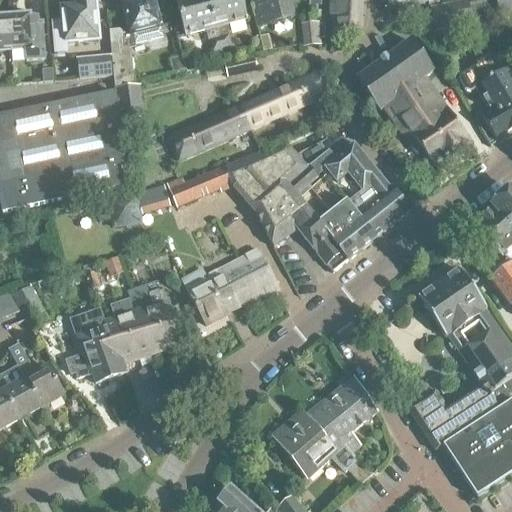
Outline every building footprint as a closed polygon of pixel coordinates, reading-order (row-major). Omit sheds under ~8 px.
[(129,38),(133,37),(135,46),(164,39),(161,30),(162,30),(154,0),(142,0),(121,5),(129,38)] [(225,63),(223,53),(209,0),(175,0),(185,39),(207,34),(215,66),(225,63)] [(242,0),(209,0),(223,53),(233,50),(228,28),(249,23),(242,0)] [(253,5),(260,30),(296,21),(290,0),(264,0),(265,2),(253,5)] [(361,31),(361,0),(334,0),(334,31),(361,31)] [(416,5),(430,5),(432,10),(440,8),(440,0),(389,0),(390,7),(415,6),(416,5)] [(483,0),(468,3),(468,4),(473,31),(479,29),(476,13),(486,11),(487,16),(497,14),(488,0),(483,0)] [(511,0),(488,0),(497,14),(499,17),(511,15),(511,0)] [(69,55),(68,44),(100,41),(96,4),(77,6),(77,8),(62,9),(63,22),(52,23),(55,56),(69,55)] [(432,10),(432,12),(437,33),(465,27),(467,32),(473,31),(468,4),(440,10),(440,8),(432,10)] [(37,17),(11,19),(14,52),(25,51),(26,63),(46,62),(43,26),(38,26),(37,17)] [(0,53),(14,52),(11,19),(0,19),(0,53)] [(319,47),(317,24),(303,25),(305,48),(319,47)] [(110,33),(112,58),(113,80),(115,90),(136,86),(132,50),(124,51),(123,32),(110,33)] [(433,74),(410,43),(369,72),(360,79),(358,80),(381,113),(385,110),(417,156),(423,152),(436,170),(445,163),(447,165),(472,146),(424,80),(433,74)] [(476,91),(488,112),(475,121),(491,148),(497,145),(496,143),(504,138),(508,141),(511,137),(511,48),(492,62),(483,46),(473,53),(481,66),(460,79),(459,83),(465,94),(470,95),(476,91)] [(79,83),(113,80),(112,58),(77,61),(79,83)] [(225,75),(224,75),(225,79),(228,79),(258,72),(255,59),(223,66),(225,75)] [(356,72),(360,79),(369,72),(362,61),(356,72)] [(42,72),(43,86),(54,85),(53,72),(42,72)] [(316,78),(239,112),(248,133),(325,99),(316,78)] [(141,87),(115,90),(116,94),(121,124),(146,120),(141,87)] [(0,117),(0,167),(123,139),(116,94),(0,117)] [(179,164),(248,133),(239,112),(169,142),(179,164)] [(126,160),(123,139),(0,167),(0,204),(2,215),(128,188),(122,160),(126,160)] [(284,145),(225,169),(233,190),(254,215),(289,187),(288,186),(307,169),(287,147),(286,148),(284,145)] [(357,216),(378,241),(410,215),(353,147),(323,170),(336,186),(348,177),(362,195),(352,203),(349,206),(357,216)] [(167,186),(177,211),(221,192),(222,195),(233,190),(225,169),(225,168),(185,185),(183,179),(167,186)] [(288,186),(289,187),(348,263),(372,244),(352,220),(357,216),(349,206),(352,203),(350,200),(328,218),(312,199),(319,193),(312,186),(319,179),(309,168),(307,170),(307,169),(288,186)] [(428,189),(431,194),(440,189),(436,184),(428,189)] [(100,226),(111,223),(114,233),(144,225),(142,218),(171,210),(165,187),(136,195),(107,201),(94,204),(100,226)] [(254,215),(257,219),(274,250),(298,233),(333,275),(348,263),(289,187),(254,215)] [(504,257),(511,266),(491,282),(510,308),(511,309),(511,308),(511,307),(511,192),(511,193),(492,210),(495,212),(477,227),(503,258),(504,257)] [(257,253),(223,271),(242,308),(277,289),(257,253)] [(105,264),(110,279),(123,274),(118,260),(105,264)] [(83,270),(86,278),(85,278),(90,293),(102,289),(97,275),(96,275),(94,267),(83,270)] [(225,316),(242,308),(223,271),(207,279),(202,270),(180,281),(185,291),(206,329),(226,318),(225,316)] [(448,338),(482,387),(488,397),(511,381),(511,351),(486,313),(488,312),(461,272),(419,300),(446,340),(448,338)] [(31,291),(14,301),(31,335),(33,334),(40,330),(44,330),(51,326),(31,291)] [(149,296),(153,309),(151,309),(155,321),(166,353),(183,347),(168,305),(164,307),(159,293),(149,296)] [(9,297),(0,299),(0,304),(6,319),(20,315),(9,297)] [(118,355),(123,367),(166,353),(155,321),(151,309),(134,314),(129,301),(110,307),(115,320),(112,321),(105,323),(106,328),(114,355),(116,355),(117,355),(118,355)] [(80,380),(92,375),(96,388),(126,376),(123,367),(118,355),(117,355),(116,355),(114,355),(106,328),(105,323),(74,334),(84,362),(72,366),(75,376),(78,375),(80,380)] [(31,335),(27,338),(33,348),(39,344),(33,334),(31,335)] [(19,346),(8,352),(17,368),(41,412),(64,400),(49,371),(35,378),(29,367),(30,366),(19,346)] [(0,377),(0,386),(1,388),(20,423),(41,412),(17,368),(0,377)] [(354,378),(310,413),(322,428),(328,427),(353,455),(361,449),(361,448),(362,448),(352,436),(360,430),(378,415),(354,378)] [(511,381),(488,397),(482,387),(443,412),(433,396),(429,398),(421,385),(402,398),(409,410),(408,411),(436,454),(443,450),(511,404),(511,403),(511,381)] [(0,388),(0,434),(20,423),(1,388),(0,388)] [(511,403),(511,404),(443,450),(468,486),(459,492),(467,504),(476,498),(478,500),(511,477),(511,403)] [(345,476),(348,473),(347,472),(358,461),(353,455),(328,427),(322,428),(310,413),(306,416),(302,412),(271,439),(308,483),(331,461),(345,476)] [(347,472),(348,473),(361,488),(373,477),(358,461),(347,472)] [(273,511),(272,510),(270,511),(255,511),(231,490),(217,505),(221,508),(217,511),(273,511)] [(304,511),(293,498),(276,511),(304,511)]
